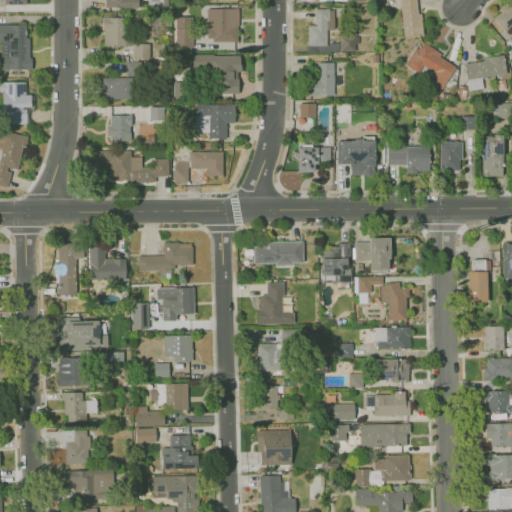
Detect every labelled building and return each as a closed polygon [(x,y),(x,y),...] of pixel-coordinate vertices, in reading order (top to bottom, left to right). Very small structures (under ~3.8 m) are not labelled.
[(399,0),(401,36),(419,35),(417,0),(399,0)] [(511,0),(509,0),(490,16),(503,31),(511,23),(511,0)] [(236,7),(205,8),(206,40),(237,40),(236,7)] [(306,51),(355,51),(355,35),(338,36),(338,42),(326,42),(326,29),(333,29),(333,9),(312,9),(312,24),(306,25),(306,51)] [(101,45),(126,45),(126,17),(102,16),(101,45)] [(190,16),(174,17),(175,48),(191,47),(190,16)] [(0,69),(29,69),(29,35),(25,35),(24,24),(0,24),(0,69)] [(439,90),(455,64),(418,42),(404,65),(416,72),(421,65),(431,71),(425,81),(439,90)] [(148,58),(149,43),(132,43),(132,57),(148,58)] [(237,93),(237,71),(240,71),(239,53),(191,54),(191,67),(211,66),(211,93),(237,93)] [(463,61),(467,90),(482,87),(480,77),(505,74),(503,55),(463,61)] [(332,96),(333,62),(316,62),(315,79),(309,79),(309,95),(332,96)] [(127,77),(101,77),(100,97),(127,98),(127,77)] [(24,81),(0,81),(0,123),(26,123),(26,106),(30,106),(30,94),(25,94),(24,81)] [(495,118),(509,119),(509,103),(495,102),(495,118)] [(224,122),(234,122),(234,103),(193,104),(194,132),(206,132),(206,138),(225,138),(224,122)] [(314,103),(298,103),(298,117),(314,117),(314,103)] [(107,114),(107,140),(129,140),(129,114),(107,114)] [(25,135),(0,130),(0,184),(6,186),(10,169),(17,170),(25,135)] [(478,175),(500,176),(501,135),(480,134),(478,175)] [(373,174),(373,139),(338,139),(338,163),(350,163),(350,174),(373,174)] [(438,141),(439,169),(460,169),(459,141),(438,141)] [(404,172),(427,173),(428,146),(385,145),(385,164),(404,164),(404,172)] [(295,147),(296,172),(313,171),(313,163),(329,162),(328,146),(295,147)] [(167,158),(150,158),(150,166),(140,166),(140,156),(129,156),(129,150),(94,150),(94,161),(108,161),(108,175),(117,175),(117,181),(153,181),(154,176),(167,176),(167,158)] [(221,151),(189,152),(189,161),(172,161),(172,181),(187,181),(187,168),(205,168),(205,176),(221,176),(221,151)] [(390,236),(368,237),(368,241),(355,241),(355,260),(367,260),(367,271),(391,270),(390,236)] [(303,239),(303,263),(293,263),(293,267),(271,267),(271,261),(252,262),(252,240),(303,239)] [(83,241),(57,242),(57,295),(76,295),(75,259),(83,259),(83,241)] [(349,242),(350,282),(322,283),(322,259),(331,259),(331,242),(349,242)] [(511,243),(503,244),(504,278),(511,278),(511,243)] [(90,244),(90,278),(127,278),(127,259),(104,259),(104,244),(90,244)] [(192,263),(176,263),(176,270),(140,270),(140,257),(164,257),(164,244),(192,244),(192,263)] [(488,301),(468,301),(467,271),(472,271),(472,260),(489,260),(489,272),(487,272),(488,301)] [(381,275),(357,276),(358,293),(371,293),(371,284),(382,284),(381,275)] [(281,281),(283,324),(258,325),(258,308),(260,307),(260,296),(268,296),(268,281),(281,281)] [(388,282),(399,282),(399,287),(408,287),(408,296),(404,296),(404,311),(407,311),(407,319),(386,319),(386,316),(388,316),(388,301),(381,301),(381,286),(387,286),(388,282)] [(159,289),(191,289),(192,313),(178,314),(178,322),(159,322),(159,289)] [(148,302),(149,327),(130,328),(129,302),(148,302)] [(76,319),(78,350),(62,351),(60,319),(76,319)] [(504,325),(504,348),(490,349),(490,345),(484,345),(484,325),(504,325)] [(385,327),(409,327),(410,347),(378,348),(378,341),(385,341),(385,327)] [(299,329),(280,329),(280,342),(300,341),(299,329)] [(190,335),(190,362),(176,362),(176,356),(164,356),(163,342),(173,341),(173,335),(190,335)] [(339,343),(340,358),(351,358),(351,342),(339,343)] [(260,345),(286,344),(286,369),(260,369),(260,345)] [(101,365),(122,365),(122,352),(101,352),(101,365)] [(511,357),(511,379),(483,379),(483,369),(486,369),(486,357),(511,357)] [(373,361),(374,383),(408,381),(408,364),(404,364),(404,360),(373,361)] [(59,361),(58,387),(75,387),(76,361),(59,361)] [(155,377),(169,377),(169,364),(155,364),(155,377)] [(347,374),(348,388),(364,387),(364,373),(347,374)] [(165,383),(166,410),(188,410),(187,383),(165,383)] [(260,385),(260,410),(276,409),(276,385),(260,385)] [(486,391),(486,411),(509,411),(509,419),(511,419),(511,404),(510,405),(510,390),(486,391)] [(62,393),(62,421),(89,421),(89,415),(97,415),(97,399),(83,399),(83,393),(62,393)] [(376,394),(402,393),(402,401),(408,401),(409,414),(372,415),(372,407),(376,407),(376,394)] [(279,402),(279,418),(294,418),(293,402),(279,402)] [(323,404),(353,403),(353,419),(324,420),(323,404)] [(135,406),(135,426),(163,426),(163,413),(148,413),(148,406),(135,406)] [(485,423),(511,423),(511,431),(507,432),(507,434),(511,434),(511,445),(491,446),(491,437),(486,437),(485,423)] [(328,424),(347,424),(348,431),(344,431),(345,440),(329,441),(328,424)] [(410,424),(359,425),(359,446),(405,446),(405,434),(410,434),(410,424)] [(92,430),(93,462),(66,463),(66,444),(77,444),(77,430),(92,430)] [(136,444),(154,444),(154,430),(135,430),(136,444)] [(257,430),(287,430),(287,464),(257,464),(257,430)] [(169,433),(191,432),(191,444),(170,445),(169,433)] [(161,469),(197,469),(196,456),(189,457),(189,448),(169,449),(169,458),(161,458),(161,469)] [(482,453),(511,453),(511,478),(486,478),(486,472),(489,472),(489,466),(482,466),(482,453)] [(386,454),(410,454),(411,479),(384,479),(384,470),(375,470),(375,460),(386,459),(386,454)] [(356,470),(356,485),(370,485),(370,470),(356,470)] [(75,473),(76,503),(108,502),(108,496),(99,496),(98,473),(75,473)] [(261,475),(261,511),(295,511),(295,498),(289,498),(289,490),(282,490),(282,475),(261,475)] [(154,478),(197,477),(198,511),(176,511),(176,502),(167,502),(167,493),(154,493),(154,478)] [(511,485),(486,486),(487,507),(511,505),(511,485)] [(356,490),(408,490),(408,503),(401,503),(401,510),(397,511),(375,511),(375,506),(356,506),(356,490)]
